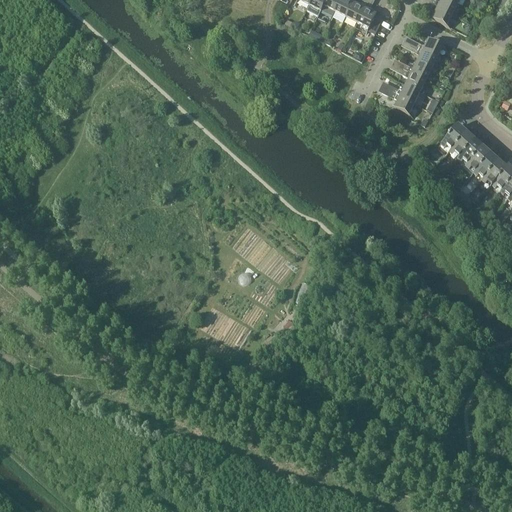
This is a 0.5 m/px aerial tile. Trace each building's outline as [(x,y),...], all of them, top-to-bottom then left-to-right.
[(312,0),(309,8),(320,13),(323,8),(326,0),(312,0)] [(326,0),(323,8),(335,13),(341,0),(326,0)] [(341,0),(335,13),(346,19),(353,5),(346,1),(346,0),(341,0)] [(364,0),(360,8),(353,5),(346,19),(357,25),(369,2),(365,0),(364,0)] [(428,5),(430,0),(419,0),(417,5),(426,10),(428,5)] [(457,5),(446,0),(442,0),(440,4),(431,0),(430,0),(428,5),(451,16),(457,5)] [(369,30),(376,16),(369,13),(374,4),(369,2),(357,25),(369,30)] [(484,7),(479,4),(473,15),(479,18),(484,7)] [(451,16),(428,5),(426,10),(435,14),(431,21),(446,28),(451,16)] [(297,32),(300,26),(293,22),(290,29),(297,32)] [(319,43),(321,37),(311,32),(309,38),(319,43)] [(401,49),(411,53),(413,49),(416,44),(406,39),(401,49)] [(416,44),(413,49),(437,60),(442,49),(428,42),(425,48),(416,44)] [(437,60),(413,49),(411,53),(420,58),(416,64),(431,72),(437,60)] [(402,71),(404,66),(395,62),(390,71),(399,76),(402,71)] [(431,72),(416,64),(413,71),(404,66),(402,71),(425,83),(431,72)] [(425,83),(402,71),(399,76),(408,80),(405,87),(420,94),(425,83)] [(379,94),(388,98),(390,94),(393,89),(383,85),(379,94)] [(420,94),(405,87),(402,93),(393,89),(390,94),(414,105),(420,94)] [(414,105),(390,94),(388,98),(397,103),(394,110),(408,117),(414,105)] [(432,116),(438,106),(432,103),(427,113),(432,116)] [(510,107),(504,104),(500,111),(507,114),(510,107)] [(452,149),(465,135),(458,128),(441,147),(448,154),(452,149)] [(462,155),(473,142),(465,135),(452,149),(448,154),(457,161),(462,155)] [(469,163),(481,150),(473,142),(462,155),(457,161),(465,168),(469,163)] [(481,166),(489,157),(481,150),(469,163),(465,168),(473,175),(481,166)] [(485,177),(497,164),(489,157),(481,166),(473,175),(481,182),(485,177)] [(491,187),(506,171),(497,164),(485,177),(481,182),(489,190),(491,187)] [(502,191),(511,179),(511,172),(508,169),(506,171),(491,187),(492,188),(499,194),(502,191)] [(511,195),(511,179),(502,191),(499,194),(507,202),(511,195)] [(490,219),(494,214),(489,209),(484,213),(490,219)] [(310,287),(302,284),(296,303),(304,306),(310,287)] [(289,322),(283,328),(287,332),(293,326),(289,322)]
